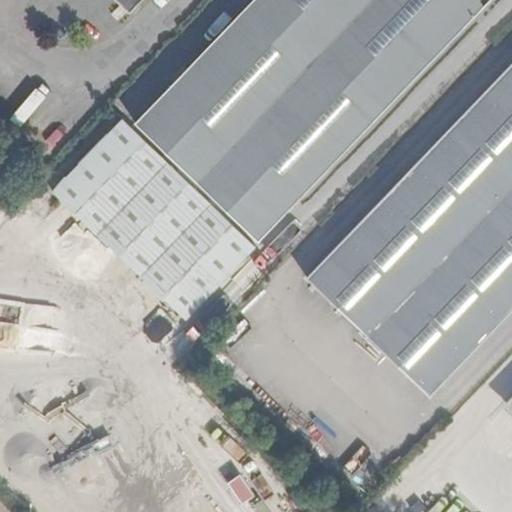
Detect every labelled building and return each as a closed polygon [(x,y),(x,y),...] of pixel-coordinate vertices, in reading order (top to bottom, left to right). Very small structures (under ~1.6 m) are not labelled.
[(115,0),(128,12),(139,0),(115,0)] [(252,0),(135,122),(257,240),(488,0),(252,0)] [(511,65),(309,277),(429,394),(511,307),(511,65)] [(121,119),(50,191),(181,318),(251,247),(121,119)] [(511,399),(466,447),(511,492),(511,399)]
